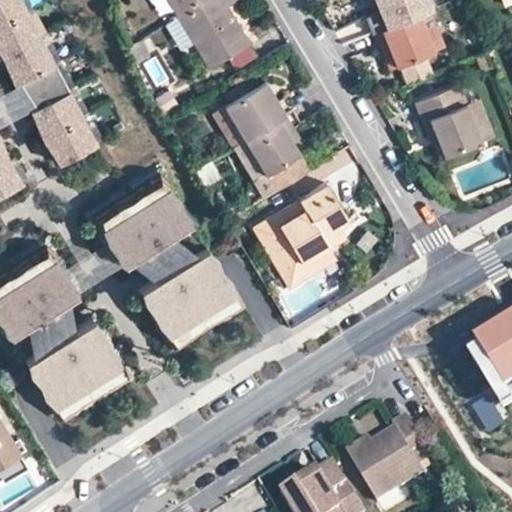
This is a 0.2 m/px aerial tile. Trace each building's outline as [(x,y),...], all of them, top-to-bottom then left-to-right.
[(0,0),(0,22),(26,9),(20,0),(0,0)] [(166,0),(176,14),(200,0),(166,0)] [(200,0),(176,14),(207,67),(246,43),(225,5),(232,1),(231,0),(200,0)] [(364,8),(371,24),(373,23),(427,1),(430,0),(380,0),(381,1),(364,8)] [(390,46),(395,58),(403,77),(429,66),(422,47),(442,39),(427,1),(373,23),(383,49),(390,46)] [(0,54),(1,55),(39,35),(26,9),(0,22),(0,54)] [(149,34),(128,41),(134,57),(155,50),(149,34)] [(53,62),(39,35),(1,55),(12,83),(18,80),(53,62)] [(67,89),(53,62),(18,80),(34,106),(67,89)] [(282,115),(262,79),(223,104),(212,111),(233,145),(243,138),(277,118),(282,115)] [(439,138),(444,150),(493,130),(478,92),(456,101),(448,83),(415,96),(433,140),(439,138)] [(40,136),(81,115),(67,89),(34,106),(29,109),(40,136)] [(154,98),(162,112),(175,103),(166,90),(154,98)] [(136,108),(149,130),(156,125),(143,103),(136,108)] [(95,141),(81,115),(40,136),(56,162),(95,141)] [(243,138),(275,188),(307,169),(277,118),(243,138)] [(156,141),(164,155),(171,151),(163,137),(156,141)] [(243,138),(233,145),(263,195),(275,188),(243,138)] [(0,191),(21,180),(5,155),(0,157),(0,191)] [(194,164),(202,181),(217,175),(210,158),(194,164)] [(240,302),(159,172),(91,215),(121,261),(136,251),(138,254),(144,257),(150,266),(150,273),(152,276),(136,286),(173,344),(240,302)] [(249,226),(285,286),(333,259),(320,237),(345,222),(321,182),(297,197),(282,205),(249,226)] [(60,310),(60,303),(58,300),(74,290),(45,244),(0,272),(0,321),(59,416),(126,374),(89,315),(73,325),(72,322),(66,319),(60,310)] [(511,327),(479,348),(509,396),(511,394),(511,327)] [(419,463),(432,455),(407,414),(393,423),(396,429),(374,442),(350,456),(378,500),(425,471),(419,463)] [(0,463),(19,453),(0,421),(0,463)] [(350,456),(374,442),(370,437),(347,451),(350,456)] [(365,511),(334,461),(285,492),(297,511),(336,511),(343,508),(345,511),(365,511)]
